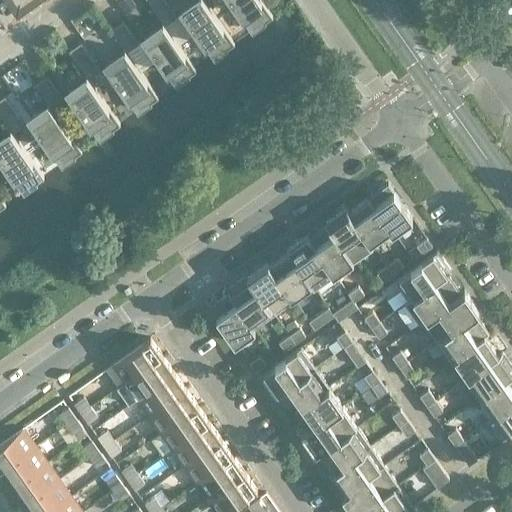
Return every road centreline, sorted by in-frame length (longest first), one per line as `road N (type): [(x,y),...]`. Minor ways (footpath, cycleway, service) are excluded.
road 1 (residential): [(147,297),(401,122)]
road 2 (residential): [(300,511),(147,297)]
road 3 (residential): [(401,122),(511,283)]
road 4 (residential): [(0,404),(147,297)]
road 5 (residential): [(401,122),(314,0)]
